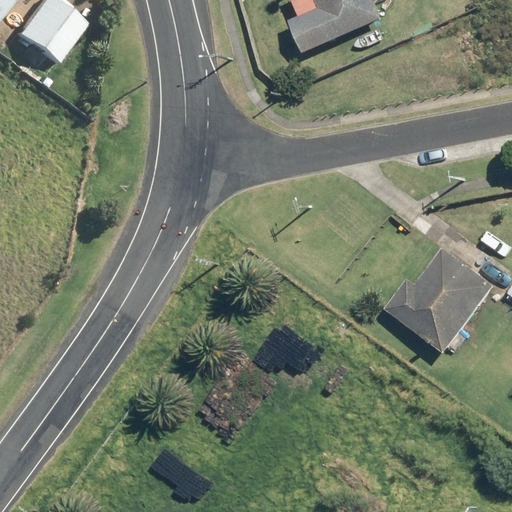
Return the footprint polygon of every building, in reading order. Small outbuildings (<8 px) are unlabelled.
[(0,0),(0,16),(0,17),(0,24),(15,36),(28,17),(10,4),(12,0),(0,0)] [(54,68),(85,26),(51,0),(44,0),(15,38),(54,68)] [(290,0),(299,22),(289,26),(304,60),(384,25),(376,7),(388,2),(386,0),(290,0)] [(405,0),(409,8),(430,0),(405,0)] [(393,220),(368,247),(382,260),(408,234),(393,220)] [(495,291),(443,253),(417,290),(408,284),(384,316),(445,360),(495,291)] [(382,261),(370,274),(394,295),(405,282),(382,261)] [(430,511),(475,511),(446,491),(430,511)]
